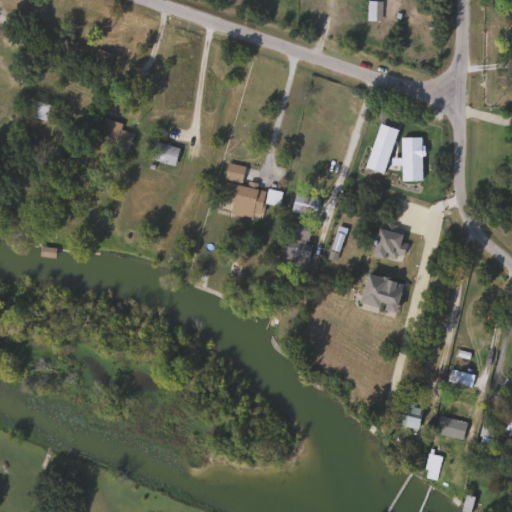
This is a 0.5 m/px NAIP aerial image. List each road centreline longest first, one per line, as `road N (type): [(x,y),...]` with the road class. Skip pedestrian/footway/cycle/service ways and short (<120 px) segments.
road 1 (residential): [(456,99),(142,0)]
road 2 (residential): [(456,99),(462,212),(511,261)]
